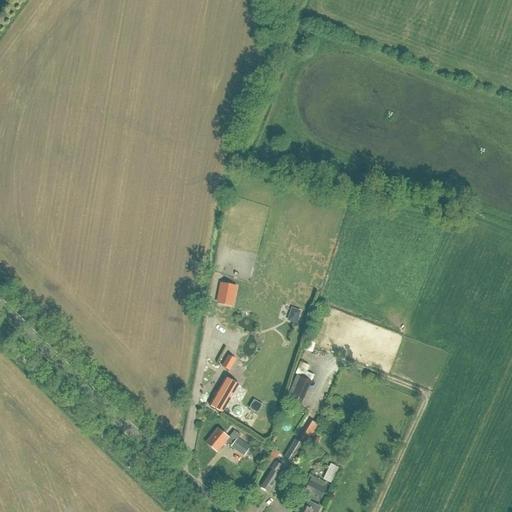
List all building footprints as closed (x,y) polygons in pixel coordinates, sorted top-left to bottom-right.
[(223,284),(219,304),(233,306),(236,287),(223,284)] [(294,311),(292,319),(300,321),(302,313),(294,311)] [(235,360),(228,356),(222,366),(229,371),(235,360)] [(312,375),(315,369),(308,366),(305,372),(312,375)] [(302,373),(292,396),(303,401),(313,378),(302,373)] [(225,377),(209,405),(222,413),(238,385),(225,377)] [(266,434),(273,426),(265,419),(258,428),(266,434)] [(300,441),(295,438),(284,457),(294,463),(316,425),(312,422),(300,441)] [(225,442),(244,456),(250,448),(238,438),(240,435),(234,430),(228,438),(217,428),(205,443),(217,452),(225,442)] [(259,486),(270,493),(281,475),(279,474),(283,467),(274,461),(269,468),(270,468),(259,486)] [(330,464),(324,478),(331,482),(338,467),(330,464)] [(325,489),(314,484),(310,493),(320,498),(325,489)] [(303,499),(297,511),(317,511),(320,507),(303,499)]
